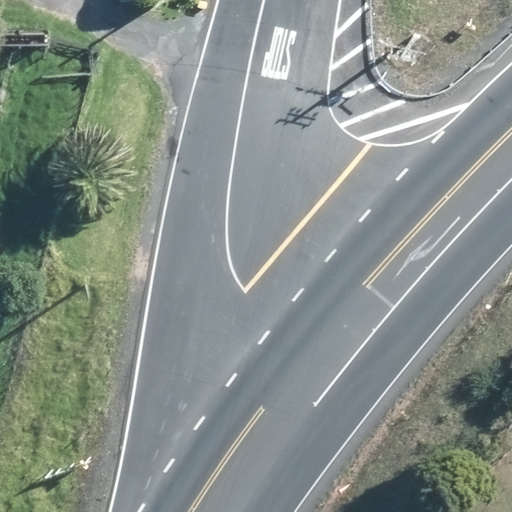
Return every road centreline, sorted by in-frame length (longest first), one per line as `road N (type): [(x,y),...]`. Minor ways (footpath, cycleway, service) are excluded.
road 1 (unclassified): [(323,320),(270,268),(243,207),(242,91),(263,0)]
road 2 (secondary): [(511,126),(414,217),(323,320)]
road 3 (secondary): [(323,320),(188,511)]
